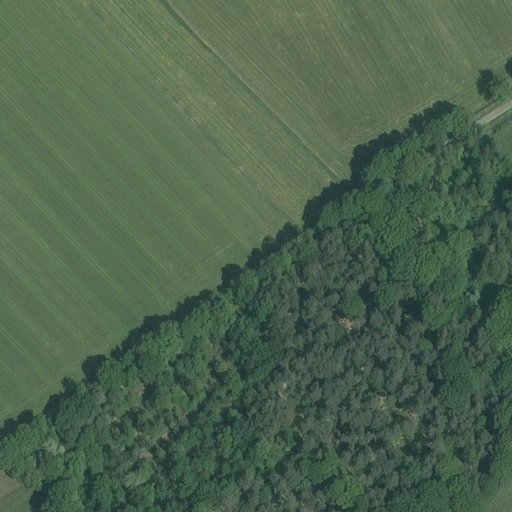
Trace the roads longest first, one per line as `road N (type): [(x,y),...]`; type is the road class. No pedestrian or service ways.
road 1 (unclassified): [(0,445),(363,196),(511,104)]
road 2 (track): [(363,196),(511,355)]
